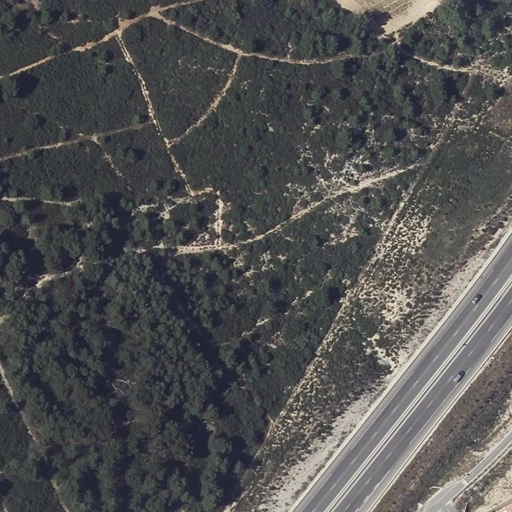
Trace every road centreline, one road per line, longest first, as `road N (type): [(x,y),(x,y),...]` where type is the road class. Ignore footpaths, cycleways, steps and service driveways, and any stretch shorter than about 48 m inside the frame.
road 1 (trunk): [(511,260),(322,511)]
road 2 (trunk): [(357,511),(511,315)]
